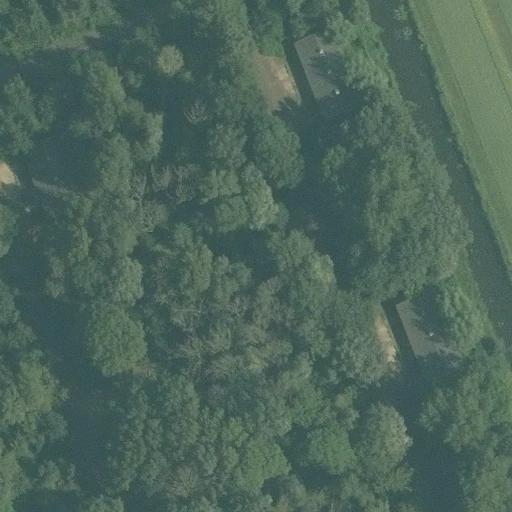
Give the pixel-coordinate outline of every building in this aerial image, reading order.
[(293,49),(322,124),(323,125),(362,110),(332,33),(293,49)] [(61,141),(49,145),(20,156),(50,232),(90,218),(61,141)] [(258,269),(283,260),(276,239),(251,249),(258,269)] [(396,310),(397,312),(427,388),(465,372),(435,295),(396,310)] [(109,381),(109,383),(123,419),(163,403),(148,365),(109,381)]
